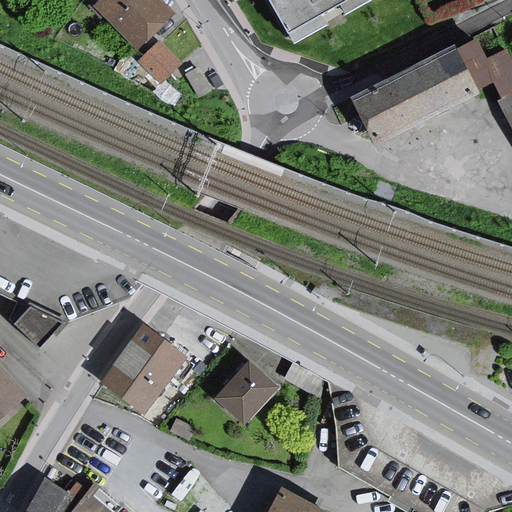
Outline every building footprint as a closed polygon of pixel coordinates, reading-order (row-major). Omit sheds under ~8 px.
[(134,37),(162,10),(152,0),(102,0),(100,3),(134,37)] [(270,0),(295,43),(328,24),(322,14),(340,4),(346,14),(371,0),(270,0)] [(159,35),(139,59),(164,80),(184,56),(159,35)] [(505,103),(511,99),(511,53),(511,52),(491,62),(482,44),(464,53),(480,87),(494,81),(505,103)] [(375,138),(480,87),(464,53),(462,49),(357,101),(375,138)] [(502,104),(511,123),(511,99),(505,103),(502,104)] [(0,214),(0,293),(18,303),(11,319),(14,322),(45,351),(70,324),(132,297),(139,283),(0,214)] [(106,383),(144,411),(185,355),(147,327),(123,359),(106,383)] [(236,377),(218,398),(245,422),(276,387),(250,363),(236,377)] [(0,365),(0,416),(25,394),(0,365)] [(511,484),(418,433),(330,383),(339,468),(421,511),(489,511),(511,505),(511,484)] [(76,511),(90,492),(77,485),(71,493),(46,481),(42,489),(28,511),(76,511)] [(114,511),(119,505),(105,495),(94,487),(90,492),(76,511),(114,511)] [(323,511),(304,501),(283,491),(271,511),(323,511)]
